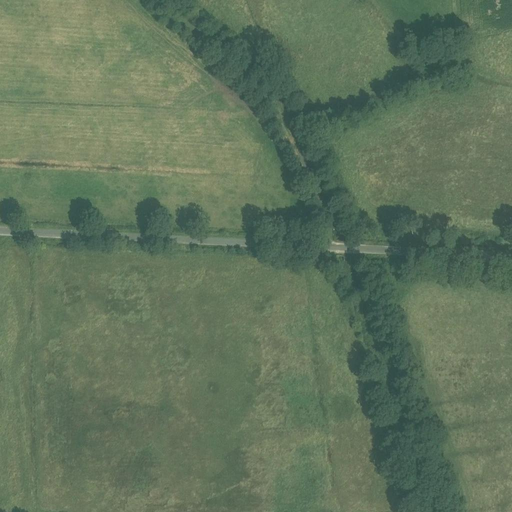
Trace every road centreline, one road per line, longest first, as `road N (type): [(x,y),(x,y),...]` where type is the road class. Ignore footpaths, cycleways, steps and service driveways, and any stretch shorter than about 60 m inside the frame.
road 1 (unclassified): [(511,259),(0,231)]
road 2 (track): [(429,511),(346,249)]
